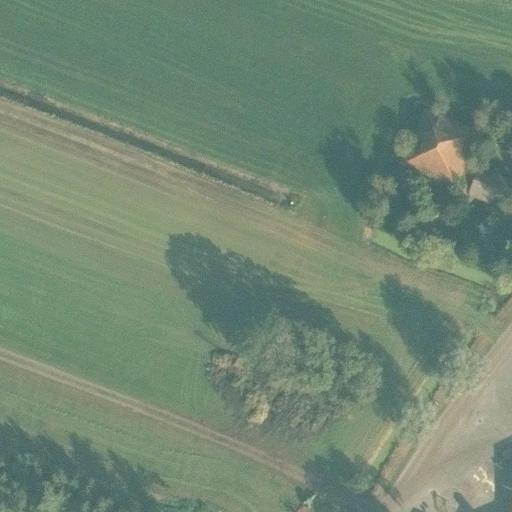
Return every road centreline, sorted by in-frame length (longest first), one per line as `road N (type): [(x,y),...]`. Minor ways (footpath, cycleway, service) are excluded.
road 1 (track): [(381,511),(0,365)]
road 2 (tertiary): [(384,511),(511,333)]
